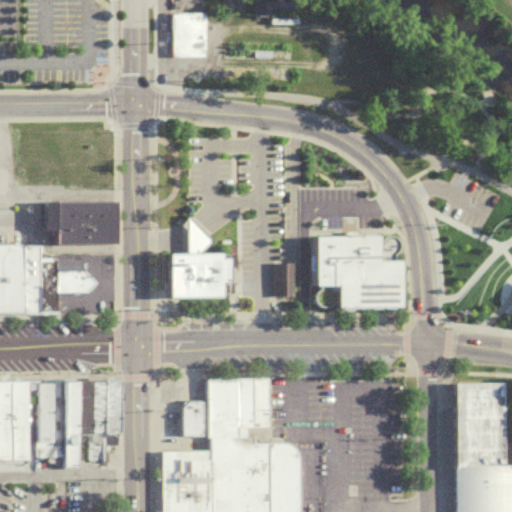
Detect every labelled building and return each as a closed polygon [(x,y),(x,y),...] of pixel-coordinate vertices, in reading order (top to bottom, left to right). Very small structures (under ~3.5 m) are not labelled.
[(268,7),(268,13),(247,13),(246,0),(282,0),(282,7),(268,7)] [(199,12),(165,13),(166,59),(189,58),(200,58),(199,12)] [(118,192),(119,136),(7,134),(6,191),(118,192)] [(38,203),(38,231),(50,231),(50,244),(110,244),(110,203),(38,203)] [(160,251),(160,299),(215,299),(215,284),(223,284),(223,259),(216,259),(216,246),(196,228),(181,215),(181,234),(182,251),(160,251)] [(330,310),(393,309),(394,262),(387,262),(387,256),(390,254),(393,250),(392,242),(388,239),(383,236),(377,238),(374,242),(371,242),(370,235),(307,235),(308,288),(315,288),(311,292),(310,297),(310,301),(312,306),(318,308),(325,307),(330,303),(330,310)] [(0,244),(17,244),(17,313),(0,313),(0,244)] [(35,244),(17,244),(17,313),(35,314),(35,257),(35,244)] [(52,257),(80,257),(80,271),(90,283),(80,292),(52,292),(52,257)] [(268,262),(288,262),(288,298),(268,298),(268,262)] [(511,273),(504,269),(495,287),(505,292),(493,316),(511,325),(511,273)] [(482,327),(491,314),(456,291),(448,304),(482,327)] [(201,377),(266,378),(266,443),(284,443),(317,442),(317,511),(157,511),(157,449),(202,450),(201,377)] [(46,382),(71,381),(72,435),(72,467),(59,468),(59,456),(47,456),(46,382)] [(71,381),(84,381),(85,435),(72,435),(71,381)] [(84,381),(98,381),(99,447),(99,459),(85,459),(85,435),(84,381)] [(98,381),(114,381),(114,447),(99,447),(98,381)] [(0,382),(29,382),(29,436),(23,436),(23,462),(6,462),(0,462),(0,382)] [(30,456),(29,382),(46,382),(47,456),(30,456)] [(448,511),(448,383),(499,383),(498,466),(508,466),(508,511),(448,511)] [(176,435),(201,435),(201,400),(182,400),(176,405),(176,435)]
